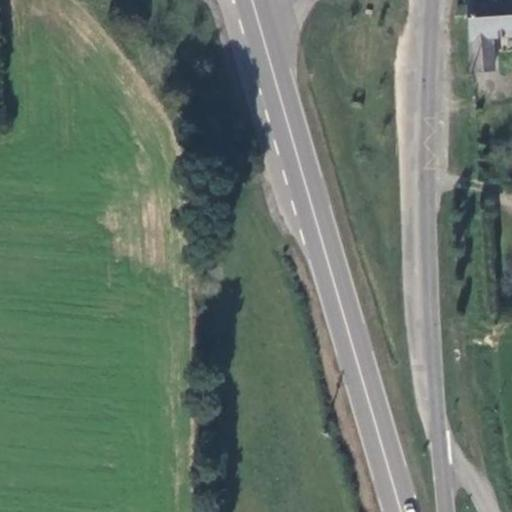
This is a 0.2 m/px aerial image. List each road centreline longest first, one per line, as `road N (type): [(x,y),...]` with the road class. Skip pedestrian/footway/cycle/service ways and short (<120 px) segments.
road 1 (unclassified): [(483,511),(474,489),(443,460),(420,301),(419,113),(429,0)]
road 2 (secondary): [(263,25),(402,511)]
